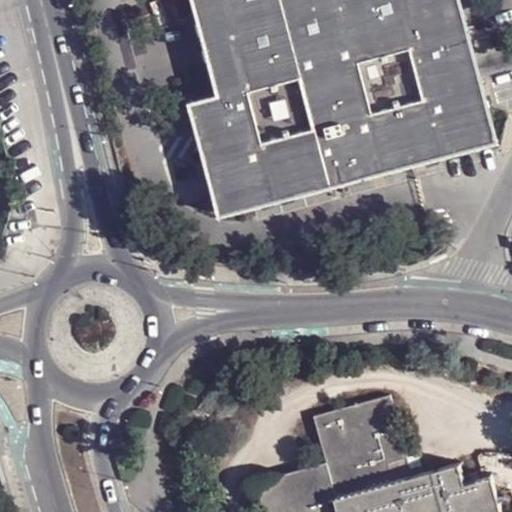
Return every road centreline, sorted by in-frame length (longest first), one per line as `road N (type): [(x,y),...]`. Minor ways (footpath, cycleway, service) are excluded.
road 1 (unclassified): [(261,309),(459,307),(511,321)]
road 2 (tertiary): [(128,281),(72,128)]
road 3 (tertiary): [(72,128),(69,246),(60,281)]
road 4 (tertiary): [(47,371),(45,448),(63,511)]
road 5 (tertiary): [(72,128),(40,0)]
road 6 (residential): [(261,309),(138,289)]
road 7 (tertiary): [(120,511),(102,429),(111,392)]
